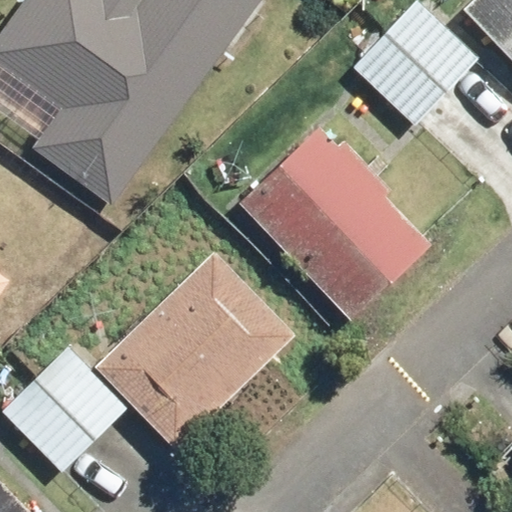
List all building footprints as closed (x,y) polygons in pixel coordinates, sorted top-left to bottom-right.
[(114,183),(235,0),(14,0),(0,22),(0,55),(70,101),(46,138),(114,183)] [(416,0),(351,68),(402,116),(467,48),(416,0)] [(511,0),(453,0),(451,2),(511,68),(511,0)] [(319,135),(242,200),(342,317),(419,252),(319,135)] [(0,289),(28,250),(0,230),(0,289)] [(210,264),(109,366),(203,457),(303,355),(210,264)] [(54,356),(2,418),(56,463),(108,401),(54,356)] [(24,511),(0,488),(0,511),(24,511)]
